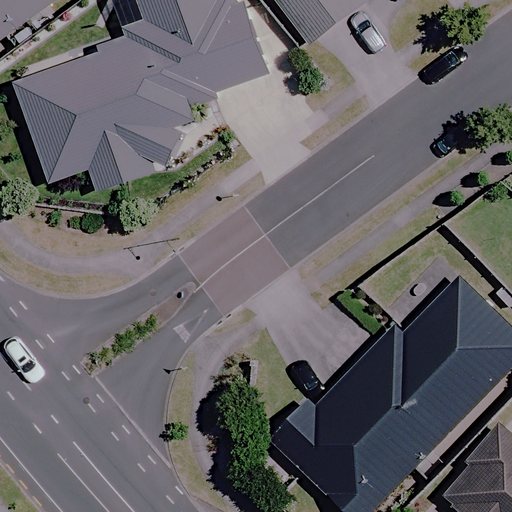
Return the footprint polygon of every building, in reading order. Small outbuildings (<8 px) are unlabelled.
[(0,0),(0,56),(81,0),(0,0)] [(120,67),(121,69),(17,104),(49,199),(81,188),(89,211),(166,185),(160,166),(188,156),(177,125),(269,94),(245,21),(225,28),(216,0),(123,0),(121,1),(141,60),(120,67)] [(265,0),(310,62),(362,25),(348,6),(355,0),(265,0)] [(396,340),(270,456),(322,511),(383,511),(511,393),(511,348),(466,299),(408,353),(396,340)] [(511,511),(511,442),(508,439),(446,511),(511,511)]
